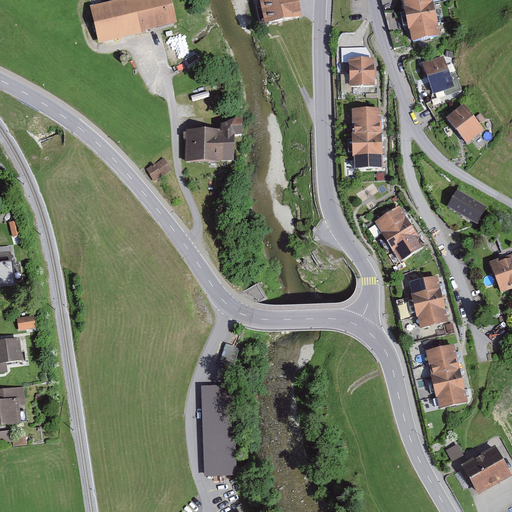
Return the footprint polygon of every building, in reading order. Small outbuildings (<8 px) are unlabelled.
[(169,26),(162,0),(144,0),(89,15),(97,45),(169,26)] [(299,0),(261,0),(267,25),(304,16),(299,0)] [(440,37),(432,0),(404,0),(405,5),(409,24),(413,42),(440,37)] [(455,85),(445,58),(423,67),(433,93),(455,85)] [(352,88),(374,87),(374,77),(373,70),(373,59),(351,60),(352,88)] [(482,128),(466,105),(448,118),(464,141),(482,128)] [(380,124),(379,116),(354,117),(356,170),(382,169),(381,159),(381,142),(380,131),(380,124)] [(218,130),(189,130),(189,161),(233,162),(234,136),(241,136),(241,123),(226,123),(218,130)] [(165,162),(155,168),(160,176),(170,170),(165,162)] [(483,212),(455,197),(447,212),(475,227),(483,212)] [(405,219),(400,211),(377,225),(402,263),(424,248),(420,242),(409,225),(405,219)] [(511,290),(511,259),(488,269),(499,296),(511,290)] [(438,291),(436,285),(409,292),(418,331),(446,325),(443,315),(439,296),(438,291)] [(18,339),(0,340),(0,371),(6,371),(5,366),(21,364),(18,339)] [(452,355),(452,352),(420,358),(431,411),(463,405),(461,398),(454,364),(452,355)] [(204,384),(206,474),(236,474),(234,383),(204,384)] [(24,390),(0,392),(0,423),(20,422),(19,412),(26,412),(24,390)] [(14,425),(0,424),(0,433),(14,433),(14,425)] [(496,451),(467,466),(479,491),(509,476),(496,451)]
